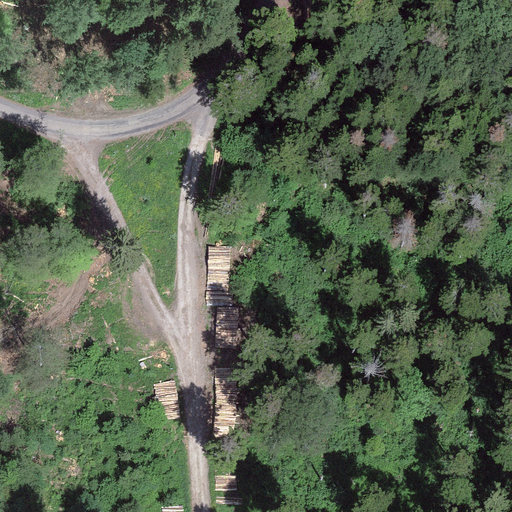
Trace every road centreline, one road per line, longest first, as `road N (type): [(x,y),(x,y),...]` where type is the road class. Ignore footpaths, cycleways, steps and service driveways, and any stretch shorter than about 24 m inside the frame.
road 1 (track): [(200,511),(185,226),(215,84)]
road 2 (unclassified): [(0,107),(84,130),(159,117),(227,71),(265,0)]
road 3 (track): [(71,129),(190,371)]
